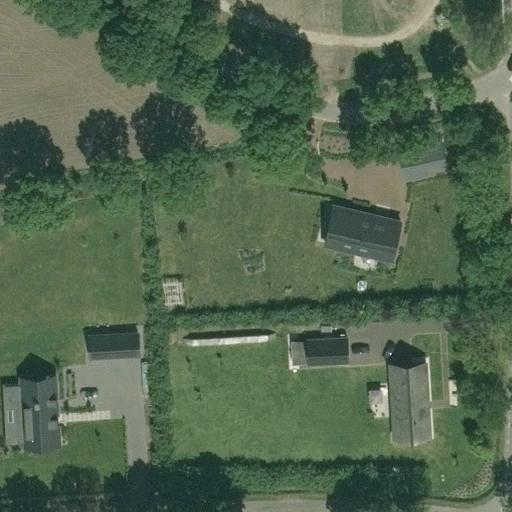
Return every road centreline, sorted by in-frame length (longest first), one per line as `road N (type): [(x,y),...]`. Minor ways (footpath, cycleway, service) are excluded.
road 1 (unclassified): [(511,82),(379,116),(312,108),(144,0)]
road 2 (unclassified): [(416,511),(292,505),(186,511)]
road 3 (unclassified): [(508,511),(511,361)]
